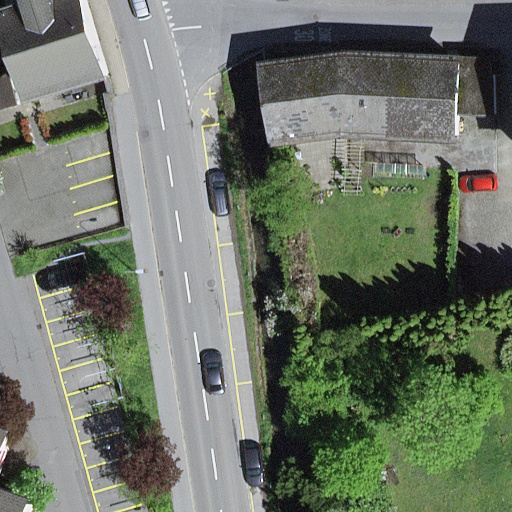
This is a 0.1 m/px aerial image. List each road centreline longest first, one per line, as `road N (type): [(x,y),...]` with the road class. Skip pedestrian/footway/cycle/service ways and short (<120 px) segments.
road 1 (secondary): [(136,19),(164,143),(221,511)]
road 2 (residential): [(136,19),(511,27)]
road 3 (residential): [(67,511),(0,288)]
